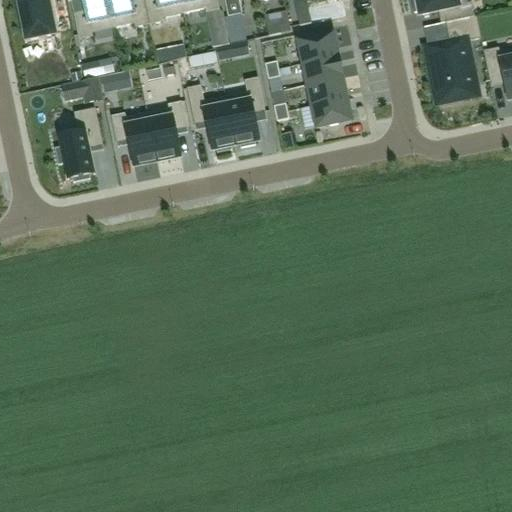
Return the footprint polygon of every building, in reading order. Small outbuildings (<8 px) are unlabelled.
[(48,0),(17,0),(26,42),(56,36),(48,0)] [(82,0),(85,12),(73,15),(79,41),(93,38),(92,34),(113,30),(107,0),(82,0)] [(107,0),(113,30),(135,25),(136,29),(149,26),(144,0),(132,3),(131,0),(107,0)] [(144,0),(149,26),(163,24),(162,20),(184,15),(180,0),(144,0)] [(180,0),(184,15),(205,11),(206,15),(220,12),(217,0),(180,0)] [(224,0),(228,19),(242,16),(238,0),(224,0)] [(468,5),(466,0),(411,0),(414,15),(418,14),(419,17),(440,13),(443,15),(445,25),(474,19),(472,4),(468,5)] [(511,14),(481,18),(484,39),(511,35),(511,14)] [(312,25),(310,17),(298,19),(300,27),(312,25)] [(437,105),(452,102),(477,97),(466,43),(481,40),(477,18),(474,19),(445,25),(450,45),(426,50),(437,101),(437,105)] [(281,35),(279,27),(267,30),(269,38),(281,35)] [(303,65),(338,58),(333,36),(299,44),(303,65)] [(380,37),(364,41),(374,77),(390,73),(380,37)] [(511,51),(500,54),(499,50),(484,53),(490,84),(504,81),(508,102),(511,100),(511,51)] [(215,54),(187,60),(190,71),(217,66),(215,54)] [(303,65),(307,87),(342,80),(338,58),(303,65)] [(265,66),(267,73),(279,71),(277,63),(265,66)] [(279,71),(267,73),(268,81),(280,79),(279,71)] [(247,94),(226,99),(236,147),(240,146),(241,150),(256,147),(255,143),(259,142),(254,116),(266,114),(258,80),(245,83),(247,94)] [(342,80),(307,87),(312,108),(347,101),(342,80)] [(81,84),(82,86),(84,99),(86,105),(102,102),(97,81),(81,84)] [(201,87),(187,90),(195,128),(207,126),(212,152),(216,151),(217,155),(232,152),(231,148),(236,147),(226,99),(204,103),(201,87)] [(291,111),(308,106),(305,93),(288,98),(291,111)] [(347,101),(312,108),(316,130),(351,123),(347,101)] [(169,110),(147,115),(157,164),(159,163),(181,158),(176,132),(187,130),(182,104),(168,107),(169,110)] [(274,108),(276,116),(287,113),(286,106),(274,108)] [(61,149),(55,150),(58,167),(64,166),(68,182),(73,181),(74,185),(90,181),(90,177),(95,176),(90,150),(103,147),(95,110),(74,115),(78,130),(58,135),(61,149)] [(289,121),(287,113),(276,116),(277,123),(289,121)] [(125,115),(111,118),(117,145),(129,142),(134,168),(155,163),(155,164),(157,164),(147,115),(126,119),(125,115)]
